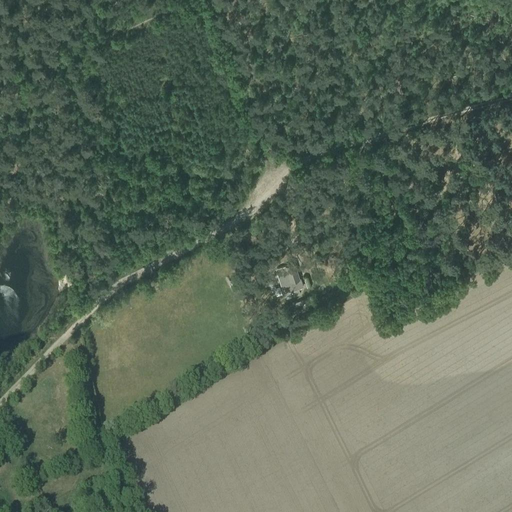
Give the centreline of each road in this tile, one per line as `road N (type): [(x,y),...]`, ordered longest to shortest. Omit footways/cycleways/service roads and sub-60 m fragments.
road 1 (track): [(199,0),(116,25),(88,59),(85,116),(125,160),(247,184),(331,150),(511,97)]
road 2 (track): [(211,0),(274,173),(255,201),(217,230),(112,292),(0,403)]
